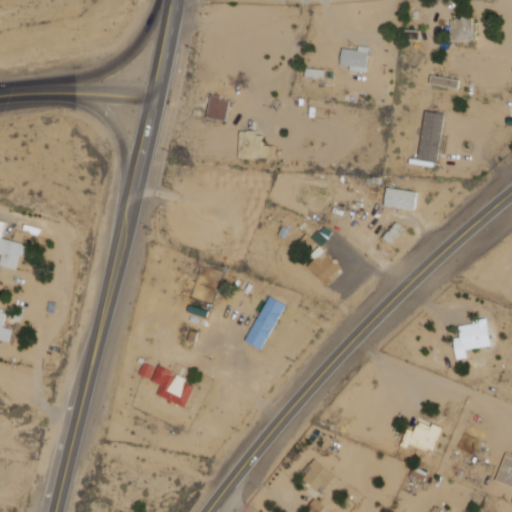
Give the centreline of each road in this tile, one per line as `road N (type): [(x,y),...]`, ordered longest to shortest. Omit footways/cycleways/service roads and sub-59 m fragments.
road 1 (secondary): [(206,511),(330,360),(511,191)]
road 2 (secondary): [(157,97),(57,511)]
road 3 (secondary): [(159,0),(129,50),(27,90)]
road 4 (secondary): [(27,90),(93,102),(107,113),(124,143),(133,190)]
road 5 (primary): [(157,97),(0,91)]
